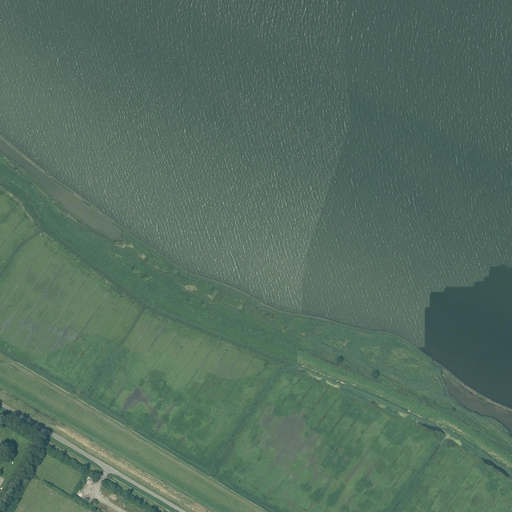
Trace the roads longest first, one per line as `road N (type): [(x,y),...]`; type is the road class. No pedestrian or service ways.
road 1 (track): [(0,361),(255,511)]
road 2 (unclassified): [(182,511),(0,403)]
